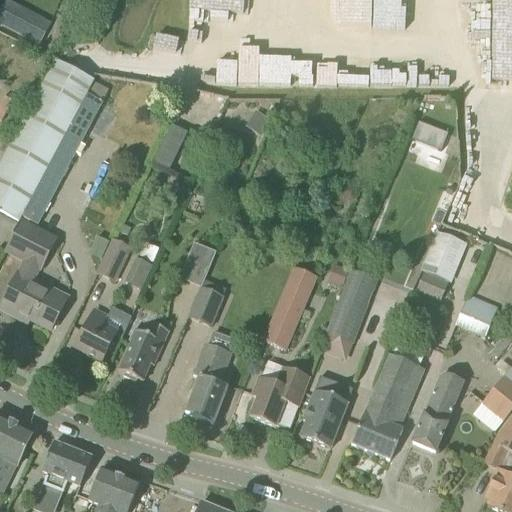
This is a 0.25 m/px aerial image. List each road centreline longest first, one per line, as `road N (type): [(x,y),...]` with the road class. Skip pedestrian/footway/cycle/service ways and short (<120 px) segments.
road 1 (secondary): [(289,494),(135,451),(0,397)]
road 2 (unknown): [(457,62),(324,30),(309,21),(302,0)]
road 3 (unknown): [(511,94),(497,145),(457,62)]
